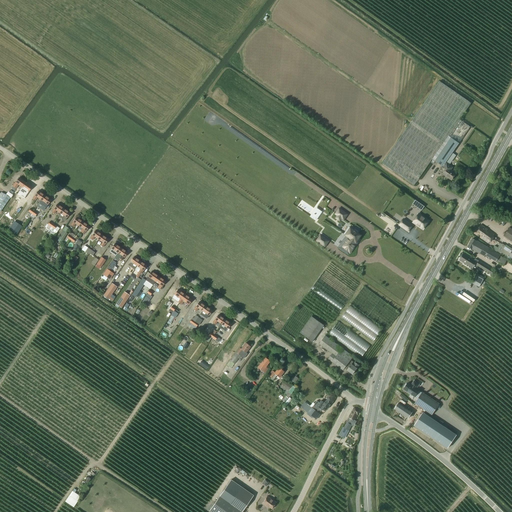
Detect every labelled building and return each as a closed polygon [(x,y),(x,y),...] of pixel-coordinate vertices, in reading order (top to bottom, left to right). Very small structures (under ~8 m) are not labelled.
[(346,29),(334,34),(341,36),(341,35),(342,37),(344,36),(346,41),(350,40),(346,39),(346,38),(349,37),(349,35),(353,36),(354,32),(355,34),(356,31),(362,32),(360,28),(364,27),(359,26),(359,23),(351,21),(349,30),(348,30),(349,27),(348,25),(346,26),(347,29),(346,29)] [(443,167),(459,143),(470,127),(460,120),(471,103),(439,81),(382,164),(414,186),(432,159),(443,167)] [(456,174),(451,170),(453,168),(446,163),(443,168),(446,169),(443,174),(451,180),(456,174)] [(19,178),(13,187),(16,189),(19,185),(22,187),(25,182),(19,178)] [(25,182),(22,187),(26,190),(23,194),(26,196),(29,192),(32,187),(25,182)] [(35,196),(32,199),(35,201),(37,198),(41,200),(44,196),(38,191),(35,196)] [(0,212),(10,198),(1,192),(0,193),(0,212)] [(44,196),(41,200),(45,203),(43,206),(46,208),(48,205),(51,200),(44,196)] [(16,211),(20,213),(25,202),(21,200),(16,211)] [(54,209),(52,212),(54,214),(57,211),(60,213),(63,209),(57,204),(54,209)] [(319,216),(322,212),(316,208),(313,212),(310,216),(316,220),(319,216)] [(336,214),(344,220),(348,214),(339,208),(336,214)] [(60,213),(58,216),(62,219),(65,221),(67,218),(70,213),(63,209),(60,213)] [(429,221),(419,214),(413,222),(423,229),(429,221)] [(73,222),(71,225),(73,227),(76,224),(80,226),(83,222),(76,217),(73,222)] [(412,225),(403,219),(399,225),(408,231),(412,225)] [(14,221),(9,230),(17,235),(22,227),(14,221)] [(46,229),(44,232),(46,233),(53,224),(50,221),(48,224),(47,224),(45,227),(46,228),(45,228),(46,229)] [(83,222),(80,226),(80,227),(78,229),(81,231),(80,232),(84,234),(86,231),(89,227),(83,222)] [(53,224),(46,233),(46,234),(47,233),(49,234),(51,231),(53,232),(55,234),(59,228),(53,224)] [(495,234),(481,224),(476,232),(483,236),(481,238),(488,243),(487,244),(511,261),(511,250),(511,251),(493,239),(495,237),(494,236),(495,234)] [(348,238),(357,244),(358,242),(357,241),(361,236),(357,233),(359,232),(355,229),(354,231),(349,227),(344,234),(349,237),(348,238)] [(511,229),(510,227),(503,236),(511,242),(511,229)] [(61,243),(68,234),(63,230),(60,234),(61,235),(57,241),(61,243)] [(92,235),(90,239),(92,240),(95,237),(99,240),(102,235),(95,231),(92,235)] [(69,235),(64,242),(65,243),(64,245),(66,246),(70,240),(72,237),(74,234),(73,233),(71,233),(70,234),(69,235)] [(102,235),(99,240),(102,242),(100,246),(103,247),(105,244),(108,240),(102,235)] [(317,241),(325,246),(329,241),(321,235),(317,241)] [(350,253),(357,244),(348,238),(346,241),(344,240),(338,248),(344,251),(345,249),(350,253)] [(497,262),(504,266),(506,261),(507,260),(500,256),(501,255),(472,239),(468,247),(485,256),(486,255),(497,262)] [(111,248),(109,252),(112,254),(116,256),(118,253),(121,249),(114,244),(111,248)] [(121,249),(118,253),(122,255),(119,259),(122,261),(124,257),(125,258),(128,253),(121,249)] [(494,270),(475,259),(474,260),(463,253),(459,260),(472,269),(475,264),(491,275),(492,274),(494,275),(496,272),(494,271),(494,270)] [(106,260),(101,257),(97,264),(101,267),(106,260)] [(130,261),(128,265),(131,267),(135,269),(137,266),(140,262),(133,257),(130,261)] [(140,262),(137,266),(141,269),(138,272),(141,274),(144,271),(147,266),(140,262)] [(117,268),(111,263),(108,267),(110,269),(115,272),(117,268)] [(109,270),(110,269),(108,267),(103,274),(110,279),(114,273),(109,270)] [(148,277),(146,280),(148,282),(153,285),(155,282),(158,277),(151,272),(148,277)] [(124,291),(134,280),(126,273),(123,277),(125,279),(119,285),(124,291)] [(484,278),(477,274),(472,283),(479,287),(484,278)] [(158,277),(155,282),(159,285),(157,288),(160,290),(162,286),(162,287),(166,282),(158,277)] [(137,288),(133,293),(136,296),(140,290),(145,282),(142,280),(137,288)] [(311,289),(341,310),(346,303),(316,282),(311,289)] [(117,287),(112,284),(103,296),(108,299),(117,287)] [(177,302),(179,303),(185,295),(178,290),(174,295),(179,298),(177,302)] [(463,291),(459,297),(472,305),(475,299),(463,291)] [(124,292),(116,304),(121,308),(130,296),(124,292)] [(185,295),(179,303),(181,305),(184,301),(189,305),(192,300),(185,295)] [(196,307),(194,310),(196,312),(198,308),(202,311),(205,307),(199,302),(196,307)] [(350,305),(341,317),(374,341),(383,329),(350,305)] [(170,316),(172,314),(176,308),(172,306),(167,313),(170,316)] [(202,311),(200,314),(204,317),(207,319),(209,316),(212,311),(205,307),(202,311)] [(188,324),(192,327),(195,322),(198,317),(195,315),(194,318),(192,317),(188,324)] [(215,320),(213,323),(215,325),(218,322),(221,324),(224,320),(218,315),(215,320)] [(324,325),(312,316),(300,333),(313,342),(324,325)] [(221,324),(219,327),(226,332),(228,329),(231,324),(224,320),(221,324)] [(362,357),(371,345),(338,321),(329,333),(362,357)] [(212,333),(211,332),(205,340),(208,343),(212,338),(214,335),(212,333)] [(214,335),(212,338),(209,343),(210,344),(208,346),(209,348),(211,349),(213,346),(212,345),(218,337),(214,335)] [(328,359),(343,371),(343,370),(349,375),(350,373),(353,375),(357,369),(360,366),(355,362),(354,363),(351,360),(354,357),(325,336),(319,344),(332,354),(328,359)] [(240,348),(236,353),(240,356),(244,359),(247,354),(246,353),(250,347),(245,343),(241,349),(240,348)] [(236,353),(230,361),(234,364),(240,356),(236,353)] [(260,364),(257,368),(265,373),(268,369),(266,367),(270,361),(265,358),(260,364)] [(271,378),(273,380),(276,376),(279,378),(284,372),(278,368),(275,373),(272,371),(268,376),(271,378)] [(281,384),(287,389),(283,395),(287,399),(296,388),(292,385),(291,385),(284,380),(281,384)] [(411,385),(407,383),(403,390),(414,398),(419,391),(416,389),(419,385),(413,381),(411,385)] [(248,387),(242,396),(247,400),(253,391),(248,387)] [(439,404),(428,396),(422,392),(415,403),(432,415),(439,404)] [(315,404),(312,408),(318,412),(319,410),(321,411),(325,406),(328,409),(333,401),(329,398),(325,403),(321,400),(319,403),(317,401),(314,404),(315,404)] [(399,403),(395,409),(408,418),(412,412),(399,403)] [(312,407),(308,412),(314,417),(317,419),(321,415),(319,413),(318,412),(312,408),(312,407)] [(357,421),(355,420),(360,411),(354,408),(349,417),(346,422),(347,422),(344,427),(348,429),(349,430),(353,423),(355,424),(357,421)] [(423,412),(414,425),(448,448),(457,435),(423,412)] [(344,427),(339,435),(344,438),(348,429),(344,427)] [(212,511),(241,511),(253,496),(241,487),(229,503),(219,496),(210,510),(212,511)] [(81,497),(75,493),(72,491),(65,502),(74,507),(81,497)] [(266,505),(271,509),(276,503),(267,497),(262,504),(265,506),(266,505)]
